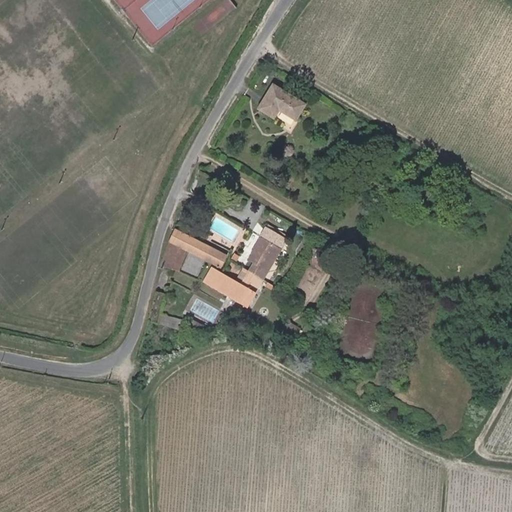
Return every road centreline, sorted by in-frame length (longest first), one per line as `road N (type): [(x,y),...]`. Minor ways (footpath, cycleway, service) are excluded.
road 1 (track): [(153,511),(156,385),(218,348),(264,358),(445,463),(511,474)]
road 2 (residential): [(255,48),(184,169),(137,329),(119,358),(76,371),(0,357)]
road 3 (track): [(511,201),(317,89),(283,66),(263,36)]
